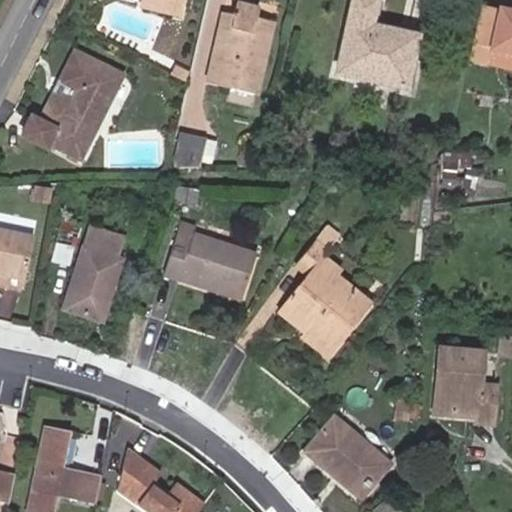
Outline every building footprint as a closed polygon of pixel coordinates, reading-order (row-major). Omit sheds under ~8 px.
[(175,13),(178,0),(144,0),(144,4),(175,13)] [(404,87),(415,36),(370,25),(375,1),(369,0),(354,0),(337,71),(404,87)] [(255,92),(271,26),(253,21),(256,11),(239,6),(234,21),(223,18),(208,80),(255,92)] [(470,60),(511,69),(511,57),(491,52),(501,13),(482,8),(470,60)] [(501,13),(491,52),(511,57),(511,13),(501,11),(501,13)] [(78,158),(119,78),(88,61),(74,54),(56,88),(51,98),(38,121),(31,117),(21,135),(44,147),(48,143),(50,144),(68,153),(66,158),(74,162),(77,158),(78,158)] [(171,65),(169,75),(184,82),(186,73),(171,65)] [(171,167),(195,174),(198,163),(211,166),(218,144),(180,134),(171,167)] [(51,190),(34,187),(31,204),(49,207),(51,190)] [(194,208),(199,191),(178,187),(173,204),(194,208)] [(138,225),(152,229),(158,215),(144,211),(138,225)] [(183,282),(185,275),(239,293),(252,254),(192,235),(195,227),(184,223),(166,277),(183,282)] [(339,233),(328,224),(294,266),(306,276),(280,307),(307,328),(302,334),(299,338),(324,359),(370,301),(336,275),(341,270),(322,255),(339,233)] [(0,275),(22,280),(31,235),(0,228),(0,275)] [(61,308),(93,317),(106,280),(114,283),(122,260),(114,258),(122,239),(90,228),(61,308)] [(57,243),(55,261),(72,263),(74,245),(57,243)] [(0,280),(21,286),(22,280),(0,275),(0,280)] [(239,293),(185,275),(183,282),(237,300),(239,293)] [(114,283),(106,280),(93,317),(101,320),(114,283)] [(307,328),(280,307),(276,313),(302,334),(307,328)] [(445,373),(442,414),(476,417),(475,425),(492,426),(496,388),(478,387),(481,352),(439,348),(436,372),(445,373)] [(433,413),(442,414),(445,373),(436,372),(433,413)] [(407,421),(409,401),(395,400),(392,419),(407,421)] [(333,416),(307,452),(334,474),(339,469),(347,475),(363,489),(386,459),(333,416)] [(53,511),(57,496),(96,504),(102,474),(63,466),(69,433),(45,428),(28,511),(53,511)] [(197,511),(202,506),(175,485),(166,495),(152,485),(160,474),(128,451),(119,491),(146,511),(197,511)] [(347,475),(339,469),(334,474),(342,481),(347,475)] [(14,475),(0,471),(0,501),(8,503),(14,475)] [(373,511),(401,511),(403,511),(388,496),(372,510),(373,511)]
